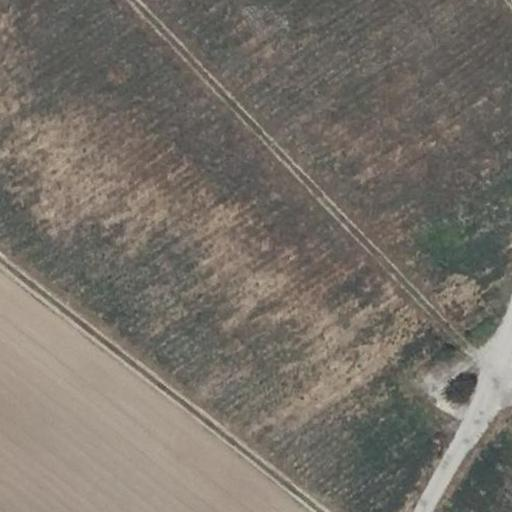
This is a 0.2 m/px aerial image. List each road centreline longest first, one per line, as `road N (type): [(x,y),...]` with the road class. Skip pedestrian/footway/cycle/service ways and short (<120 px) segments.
road 1 (track): [(0,60),(469,424)]
road 2 (track): [(511,335),(423,511)]
